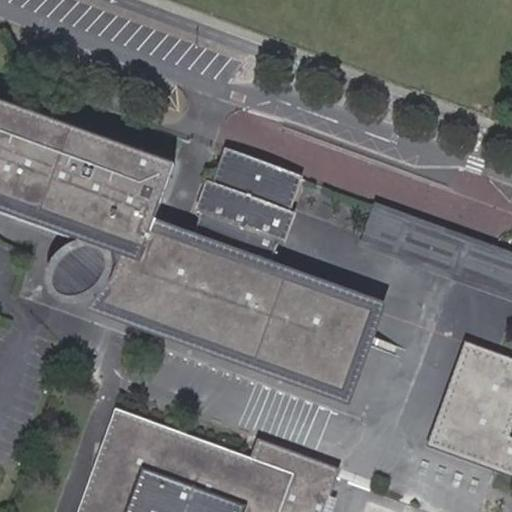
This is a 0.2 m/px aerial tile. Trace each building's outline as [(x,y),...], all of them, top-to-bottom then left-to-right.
[(334,359),(346,326),(278,300),(288,275),(277,271),(278,267),(267,263),(277,236),(286,211),(299,176),(230,151),(217,186),(220,187),(211,211),(205,209),(196,236),(154,220),(175,162),(0,100),(0,202),(93,237),(123,249),(116,267),(109,287),(261,344),(254,362),(273,369),(277,358),(327,377),(334,359)] [(217,186),(209,182),(200,207),(205,209),(211,211),(220,187),(217,186)] [(511,301),(511,255),(379,205),(364,246),(511,301)] [(286,211),(277,236),(283,238),(292,213),(286,211)] [(123,249),(93,237),(60,254),(55,255),(50,261),(47,267),(46,275),(48,282),(52,288),(58,293),(66,294),(73,294),(80,291),(85,285),(89,279),(116,267),(123,249)] [(356,300),(288,275),(278,300),(346,326),(356,300)] [(261,344),(109,287),(102,305),(254,362),(261,344)] [(356,300),(346,326),(334,359),(327,377),(324,387),(340,393),(373,306),(356,300)] [(474,415),(498,353),(465,340),(426,443),(511,474),(511,457),(482,447),(489,429),(508,436),(511,429),(474,415)] [(511,357),(498,353),(474,415),(511,429),(511,426),(511,437),(508,436),(489,429),(482,447),(511,457),(511,357)] [(327,377),(277,358),(273,369),(324,387),(327,377)] [(324,511),(334,487),(251,456),(117,407),(77,511),(324,511)] [(255,443),(251,456),(334,487),(339,474),(255,443)]
